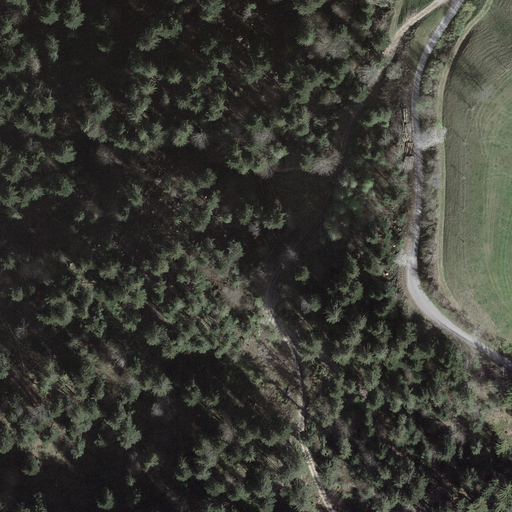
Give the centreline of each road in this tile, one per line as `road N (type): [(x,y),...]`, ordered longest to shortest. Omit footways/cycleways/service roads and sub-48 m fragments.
road 1 (track): [(333,511),(303,435),(297,353),(265,307),(266,292),(321,214),(352,116),(395,41),(442,0)]
road 2 (track): [(459,0),(432,40),(416,90),(415,280),(428,302),(511,366)]
